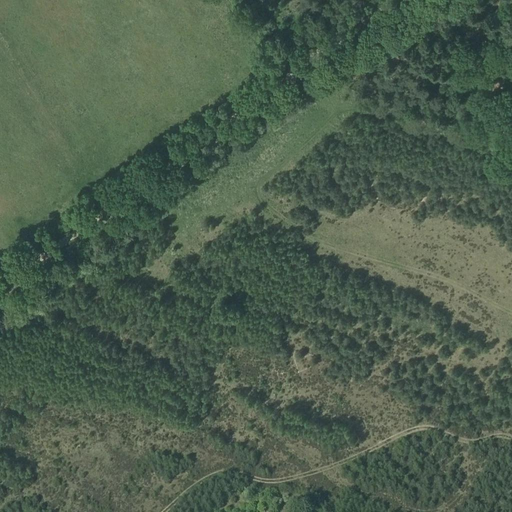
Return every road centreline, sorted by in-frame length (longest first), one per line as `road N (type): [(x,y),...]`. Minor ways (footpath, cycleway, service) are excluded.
road 1 (track): [(470,140),(358,105),(335,111),(260,183),(262,203),(306,239),(465,288),(511,311)]
road 2 (track): [(0,287),(398,0)]
road 3 (track): [(153,511),(193,476),(224,469),(275,472),(424,431),(457,441),(511,439)]
